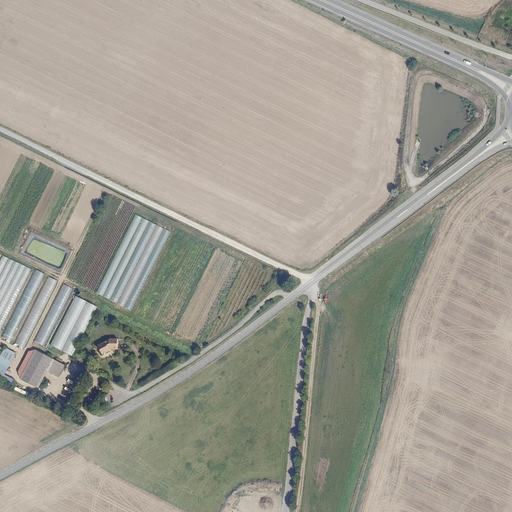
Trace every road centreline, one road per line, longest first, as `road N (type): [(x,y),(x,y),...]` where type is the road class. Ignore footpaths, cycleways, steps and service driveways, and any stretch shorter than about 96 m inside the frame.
road 1 (tertiary): [(307,285),(191,371),(0,478)]
road 2 (tertiary): [(511,115),(486,147),(330,268)]
road 3 (track): [(312,282),(296,511)]
road 4 (unclassified): [(307,285),(283,511)]
road 5 (tertiary): [(330,268),(511,140)]
road 6 (primary): [(386,29),(490,82),(511,114)]
road 7 (primary): [(511,83),(386,29)]
